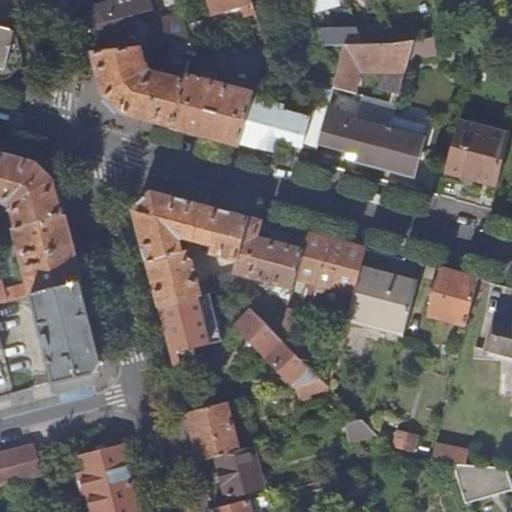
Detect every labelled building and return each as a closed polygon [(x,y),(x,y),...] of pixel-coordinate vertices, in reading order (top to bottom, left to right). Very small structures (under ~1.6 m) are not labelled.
[(92,52),(139,46),(131,16),(152,9),(148,0),(115,0),(94,7),(85,23),(92,52)] [(205,0),(210,14),(244,3),(247,13),(253,11),(249,0),(205,0)] [(149,45),(189,41),(184,24),(182,18),(160,22),(161,27),(146,28),(149,45)] [(192,49),(209,48),(201,19),(184,24),(189,41),(192,49)] [(0,77),(0,78),(3,78),(3,77),(5,77),(9,76),(12,74),(21,65),(22,62),(23,59),(23,53),(22,53),(16,29),(0,24),(0,77)] [(321,46),(342,46),(358,45),(356,36),(353,30),(317,32),(321,46)] [(120,111),(172,125),(185,75),(191,51),(173,46),(169,47),(162,74),(149,71),(147,62),(144,63),(139,46),(92,52),(104,94),(120,111)] [(215,68),(224,69),(227,48),(217,48),(215,68)] [(172,125),(241,143),(252,97),(253,92),(214,83),(216,74),(201,70),(199,79),(185,75),(172,125)] [(355,120),(388,129),(391,117),(394,103),(361,95),(355,120)] [(278,140),(315,150),(318,142),(320,133),(306,130),(309,117),(285,110),(286,106),(252,97),(241,143),(275,151),(278,140)] [(356,161),(378,167),(388,129),(355,120),(348,119),(350,113),(327,106),(320,133),(318,142),(358,153),(356,161)] [(412,176),(425,127),(391,117),(388,129),(378,167),(412,176)] [(444,172),(493,184),(506,134),(457,122),(444,172)] [(63,212),(54,178),(38,161),(20,156),(2,151),(0,158),(0,202),(6,204),(13,198),(16,202),(11,208),(15,225),(63,212)] [(183,236),(212,243),(210,251),(237,258),(249,217),(200,204),(152,191),(134,210),(159,306),(202,294),(192,258),(189,259),(186,249),(182,249),(179,238),(183,236)] [(5,291),(1,279),(0,279),(0,300),(33,293),(81,280),(63,212),(15,225),(23,255),(20,256),(21,262),(24,261),(30,282),(8,288),(5,291)] [(266,279),(292,286),(307,232),(280,225),(276,242),(256,237),(261,220),(249,217),(237,258),(233,275),(230,283),(239,286),(242,273),(260,278),(259,283),(264,284),(266,279)] [(315,287),(327,290),(328,285),(353,291),(359,267),(364,247),(307,232),(292,286),(279,336),(316,373),(319,361),(301,343),(300,341),(296,336),(303,311),(308,312),(315,287)] [(346,315),(403,329),(415,282),(359,267),(353,291),(346,315)] [(427,313),(465,323),(477,278),(439,267),(433,287),(432,293),(427,313)] [(212,291),(229,286),(230,283),(233,275),(214,270),(218,284),(211,286),(212,291)] [(101,360),(81,280),(33,293),(56,381),(94,372),(101,360)] [(174,365),(215,352),(221,346),(220,341),(222,341),(210,292),(202,294),(159,306),(174,365)] [(236,324),(295,383),(296,383),(306,380),(319,376),(316,373),(279,336),(251,308),(236,324)] [(511,318),(497,314),(488,347),(509,353),(511,353),(511,318)] [(301,402),(326,395),(329,386),(328,384),(320,377),(306,380),(296,383),(301,402)] [(215,456),(240,449),(226,401),(186,412),(198,460),(215,456)] [(349,440),(368,435),(365,422),(360,417),(344,422),(349,440)] [(412,450),(415,436),(395,432),(392,445),(412,450)] [(445,459),(465,463),(469,449),(435,441),(429,460),(444,461),(445,459)] [(0,484),(40,474),(32,444),(0,452),(0,484)] [(87,492),(133,480),(123,445),(80,456),(84,472),(79,474),(84,493),(87,492)] [(244,490),(263,485),(253,446),(240,449),(215,456),(228,504),(246,499),(244,490)] [(464,503),(511,488),(505,466),(480,464),(465,463),(451,462),(464,503)] [(140,511),(133,480),(87,492),(91,511),(140,511)] [(211,511),(276,511),(271,492),(246,499),(228,504),(211,508),(211,511)]
